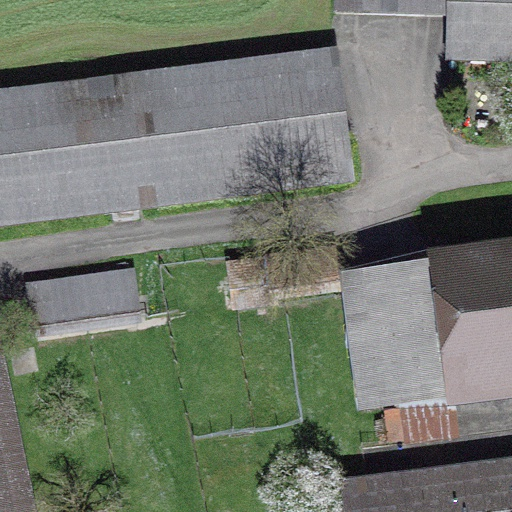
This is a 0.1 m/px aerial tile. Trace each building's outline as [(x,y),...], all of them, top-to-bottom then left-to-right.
[(511,0),(335,0),(335,14),(450,17),(449,59),(511,60),(511,0)] [(0,98),(0,225),(350,182),(333,56),(0,98)] [(331,255),(230,268),(234,294),(274,289),(274,293),(335,285),(331,255)] [(511,271),(353,292),(367,404),(405,399),(410,442),(452,436),(447,394),(511,385),(511,271)] [(130,278),(30,292),(36,332),(136,318),(130,278)] [(0,511),(29,511),(0,366),(0,511)] [(511,511),(511,466),(341,488),(344,511),(511,511)]
